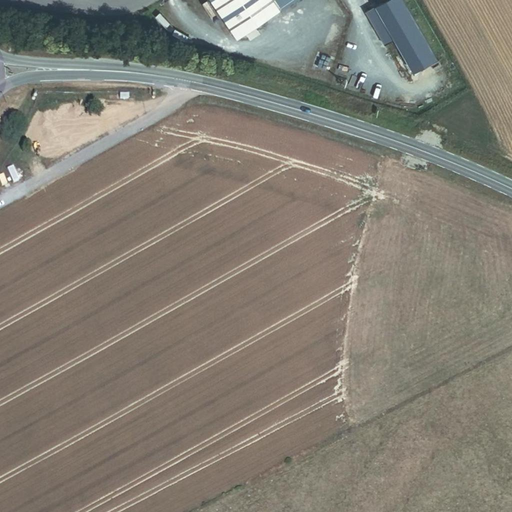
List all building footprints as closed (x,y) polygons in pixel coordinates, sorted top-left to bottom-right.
[(283,11),(274,0),(211,0),(240,41),(283,11)] [(301,0),(274,0),(283,11),(284,13),(301,0)] [(437,61),(402,0),(390,0),(377,8),(415,74),(437,61)] [(330,57),(336,59),(341,45),(335,42),(330,57)] [(315,68),(321,69),(325,55),(319,54),(315,68)]
